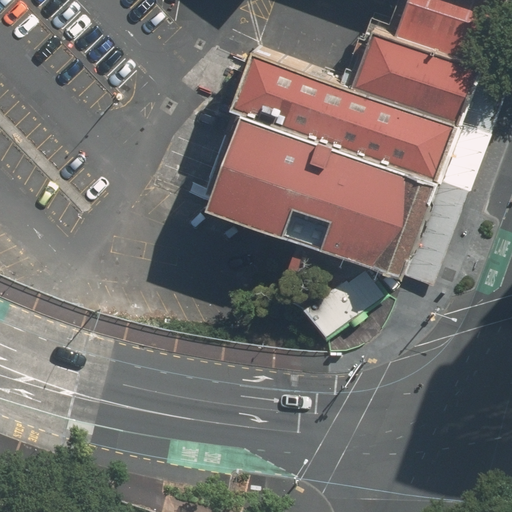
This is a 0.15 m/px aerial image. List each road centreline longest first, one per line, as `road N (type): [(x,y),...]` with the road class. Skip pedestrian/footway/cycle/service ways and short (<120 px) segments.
road 1 (secondary): [(0,372),(101,405),(223,425),(337,434),(454,427)]
road 2 (tertiary): [(454,427),(511,267)]
